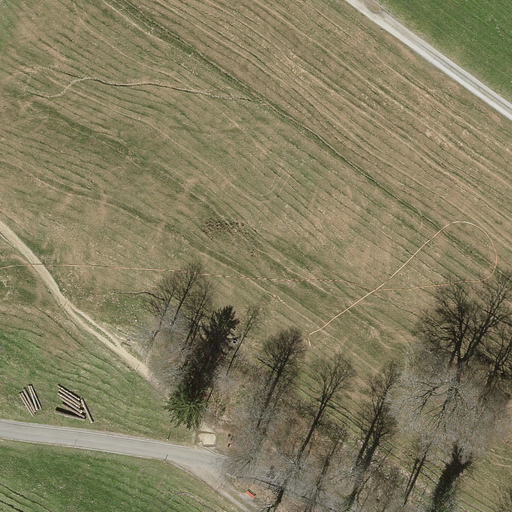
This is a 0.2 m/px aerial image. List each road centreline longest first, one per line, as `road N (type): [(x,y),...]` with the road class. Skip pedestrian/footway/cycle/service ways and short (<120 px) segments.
road 1 (unclassified): [(0,429),(198,457),(352,511)]
road 2 (track): [(511,111),(358,0)]
